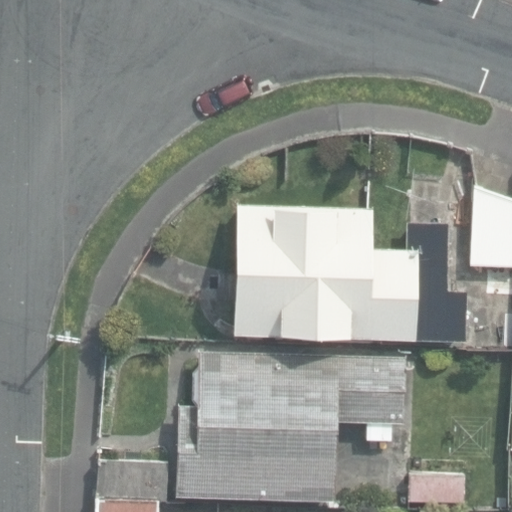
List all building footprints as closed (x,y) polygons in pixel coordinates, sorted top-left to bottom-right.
[(487,294),(511,294),(511,195),(474,183),(472,263),(488,263),(487,294)] [(228,331),(461,337),(462,285),(448,285),(450,217),(407,216),(406,245),(374,244),(375,202),(232,198),(228,331)] [(179,493),(336,497),(338,420),(368,421),(368,436),(392,437),(393,418),(405,419),(406,354),(200,349),(198,404),(181,403),(179,493)] [(99,489),(98,494),(160,498),(169,498),(171,459),(100,456),(99,489)] [(412,497),(465,498),(465,472),(412,471),(412,497)] [(159,511),(160,498),(98,494),(97,511),(159,511)]
